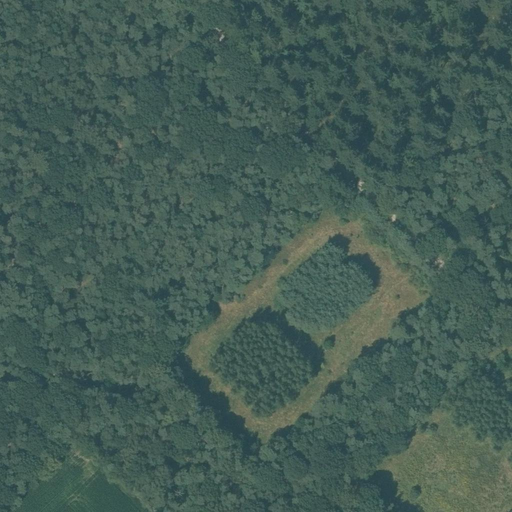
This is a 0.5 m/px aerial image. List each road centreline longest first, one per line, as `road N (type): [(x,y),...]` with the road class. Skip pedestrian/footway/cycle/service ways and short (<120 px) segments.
road 1 (track): [(378,206),(215,33)]
road 2 (track): [(511,341),(378,206)]
